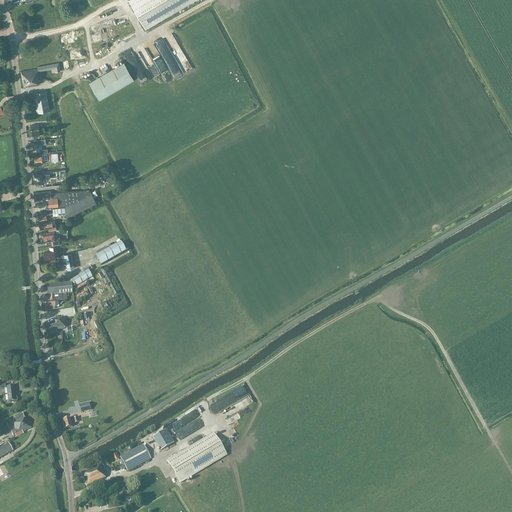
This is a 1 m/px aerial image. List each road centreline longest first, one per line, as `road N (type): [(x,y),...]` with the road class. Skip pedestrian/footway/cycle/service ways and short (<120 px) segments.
road 1 (unclassified): [(65,457),(511,197)]
road 2 (tertiary): [(65,457),(47,388),(10,31)]
road 3 (track): [(18,93),(102,61),(210,0)]
road 4 (unknown): [(69,492),(130,472),(211,428)]
